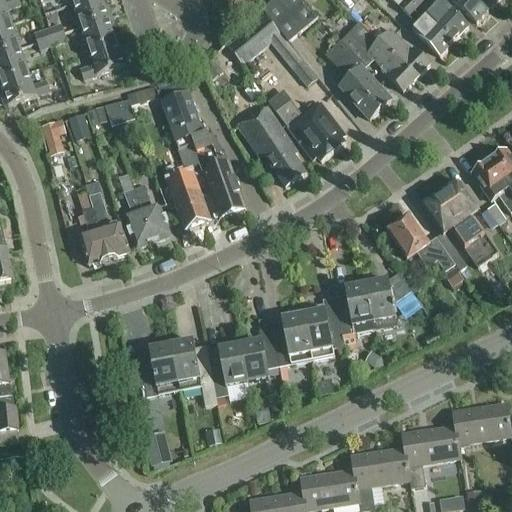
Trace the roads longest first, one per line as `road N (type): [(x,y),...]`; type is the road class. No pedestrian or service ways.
road 1 (residential): [(511,45),(314,211),(179,278),(51,316)]
road 2 (tertiary): [(146,511),(511,338)]
road 3 (residential): [(133,511),(74,430),(51,316)]
road 4 (residential): [(51,316),(25,188),(0,143)]
road 5 (residential): [(139,0),(151,45),(175,57),(194,45),(198,28),(168,0)]
